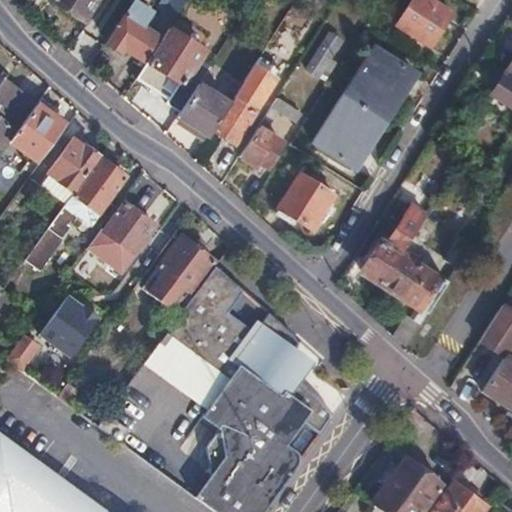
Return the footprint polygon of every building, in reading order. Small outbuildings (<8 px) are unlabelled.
[(98,0),(53,0),(52,2),(84,21),(98,0)] [(125,49),(146,63),(169,28),(186,0),(163,0),(158,9),(163,13),(157,22),(150,17),(152,13),(134,2),(108,44),(122,53),(125,49)] [(146,63),(135,80),(165,101),(164,104),(178,113),(196,84),(208,67),(199,61),(204,52),(178,35),(197,5),(189,0),(186,0),(169,28),(146,63)] [(429,0),(413,0),(397,27),(431,47),(452,14),(429,0)] [(330,34),(306,71),(319,79),(324,71),(329,74),(336,63),(331,60),(342,42),(330,34)] [(343,96),(381,120),(413,70),(374,47),(343,96)] [(229,104),(212,131),(234,144),(280,72),(259,59),(229,104)] [(511,79),(504,74),(491,94),(511,107),(511,79)] [(0,120),(15,132),(36,103),(0,77),(0,120)] [(178,113),(174,118),(207,138),(212,131),(229,104),(196,84),(178,113)] [(351,168),(381,120),(343,96),(313,144),(351,168)] [(277,98),(271,108),(295,124),(302,114),(277,98)] [(15,132),(8,141),(35,161),(61,125),(52,118),(55,115),(37,102),(36,103),(15,132)] [(258,129),(240,157),(255,167),(257,163),(266,169),(281,144),(258,129)] [(73,193),(99,157),(83,145),(81,147),(71,140),(46,173),(73,193)] [(124,176),(99,157),(73,193),(71,195),(83,204),(97,214),(124,176)] [(73,193),(46,173),(38,184),(65,204),(71,195),(73,193)] [(299,176),(278,209),(310,230),(332,196),(299,176)] [(61,209),(71,217),(73,218),(83,204),(71,195),(65,204),(61,209)] [(99,229),(84,249),(116,271),(150,224),(122,203),(102,230),(99,229)] [(363,273),(381,284),(400,254),(424,215),(412,207),(387,247),(381,244),(363,273)] [(43,234),(23,260),(39,271),(63,238),(61,236),(68,226),(66,224),(71,217),(61,209),(43,234)] [(179,315),(195,293),(192,292),(215,261),(180,235),(150,274),(140,288),(157,300),(179,315)] [(416,306),(396,338),(405,347),(469,244),(459,237),(435,275),(400,254),(381,284),(416,306)] [(242,291),(215,266),(195,293),(179,315),(157,344),(167,351),(172,351),(178,343),(185,341),(187,350),(223,376),(220,380),(231,388),(227,394),(238,402),(218,429),(205,449),(209,474),(210,475),(261,511),(263,511),(298,465),(297,459),(295,453),(293,450),(286,445),(301,423),(319,435),(328,422),(328,418),(329,412),(316,396),(292,378),(302,364),(290,354),(292,349),(293,345),(292,336),(272,318),(266,313),(251,331),(226,312),(242,291)] [(0,290),(0,312),(10,299),(0,290)] [(73,356),(95,309),(58,291),(36,338),(73,356)] [(502,305),(478,341),(481,343),(485,345),(504,356),(481,391),(511,409),(511,311),(508,309),(504,307),(502,305)] [(0,343),(10,351),(15,344),(0,333),(0,343)] [(38,347),(22,335),(15,344),(10,351),(4,359),(17,368),(20,371),(38,347)] [(157,344),(141,365),(205,411),(221,391),(227,394),(231,388),(220,380),(223,376),(187,350),(185,341),(178,343),(172,351),(167,351),(157,344)] [(66,383),(56,397),(67,405),(76,392),(66,383)] [(221,391),(205,411),(201,418),(218,429),(238,402),(227,394),(221,391)] [(97,427),(118,444),(120,440),(127,430),(105,415),(97,427)] [(0,472),(14,454),(0,443),(0,472)] [(0,511),(67,511),(77,499),(14,454),(0,472),(0,511)] [(374,506),(369,511),(418,511),(438,485),(402,459),(371,503),(374,506)] [(215,511),(261,511),(210,475),(195,497),(215,511)] [(451,483),(431,511),(474,511),(480,505),(451,483)] [(67,511),(94,511),(77,499),(67,511)]
